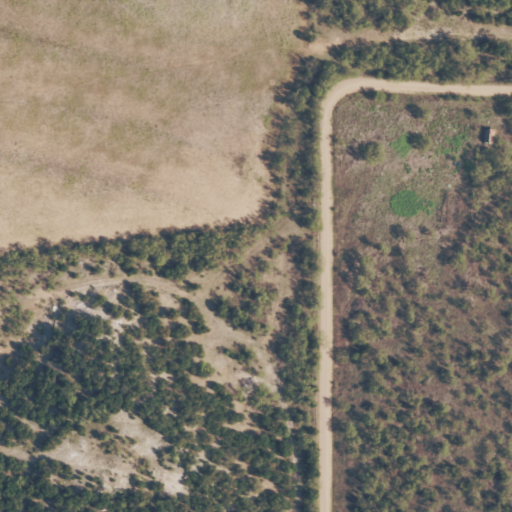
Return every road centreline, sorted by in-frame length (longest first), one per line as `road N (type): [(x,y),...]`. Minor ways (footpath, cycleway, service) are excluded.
road 1 (residential): [(511,139),(407,185),(247,329),(170,313),(0,321)]
road 2 (residential): [(304,511),(293,436),(247,329)]
